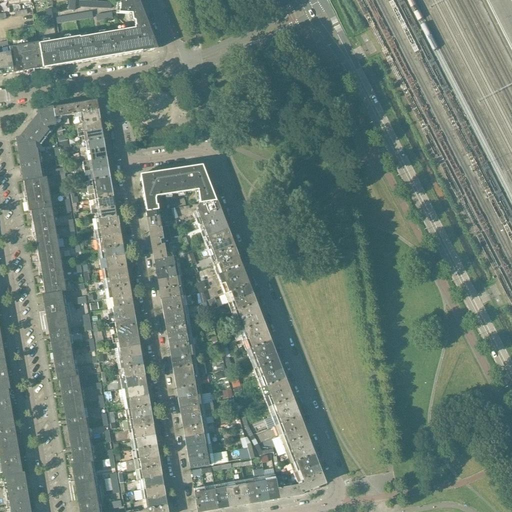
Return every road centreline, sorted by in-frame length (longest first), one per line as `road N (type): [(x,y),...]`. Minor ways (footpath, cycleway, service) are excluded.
road 1 (residential): [(291,511),(328,505),(338,497),(336,479),(214,160),(196,152),(123,162)]
road 2 (secondary): [(511,380),(349,60)]
road 3 (residential): [(123,162),(183,511)]
road 4 (residential): [(51,511),(0,215)]
road 5 (residential): [(190,63),(219,59),(311,14)]
road 6 (residential): [(304,1),(190,63)]
